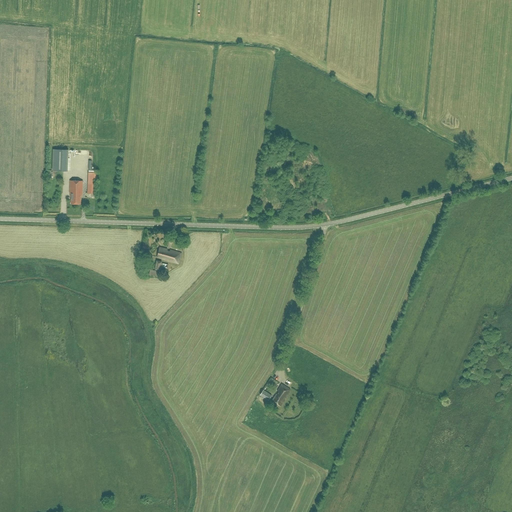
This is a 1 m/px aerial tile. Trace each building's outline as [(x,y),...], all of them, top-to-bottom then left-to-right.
[(67,149),(54,149),(53,170),(66,171),(67,149)] [(95,194),(95,184),(95,172),(88,172),(88,184),(87,184),(87,193),(95,194)] [(71,197),(70,204),(80,204),(81,197),(81,194),(82,194),(82,181),(70,180),(69,194),(70,194),(70,197),(71,197)] [(181,254),(170,250),(170,251),(167,250),(167,249),(160,247),(157,257),(178,264),(181,254)] [(167,269),(168,264),(162,262),(162,261),(156,260),(154,270),(160,271),(161,268),(167,269)] [(278,392),(277,394),(276,394),(272,400),(280,406),(287,396),(286,396),(290,390),(281,384),(277,391),(278,392)] [(268,401),(269,399),(271,395),(263,390),(260,395),(268,401)]
